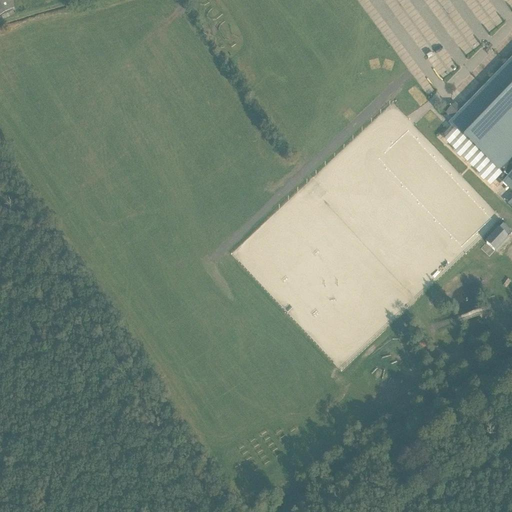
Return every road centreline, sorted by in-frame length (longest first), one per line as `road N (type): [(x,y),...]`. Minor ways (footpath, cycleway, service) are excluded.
road 1 (track): [(251,500),(373,349),(444,280),(473,267),(511,265)]
road 2 (track): [(256,493),(240,489),(217,451),(347,383)]
road 3 (track): [(511,299),(430,329),(420,303),(457,300),(493,274)]
road 4 (unknown): [(246,511),(402,393)]
road 5 (track): [(402,393),(511,330)]
